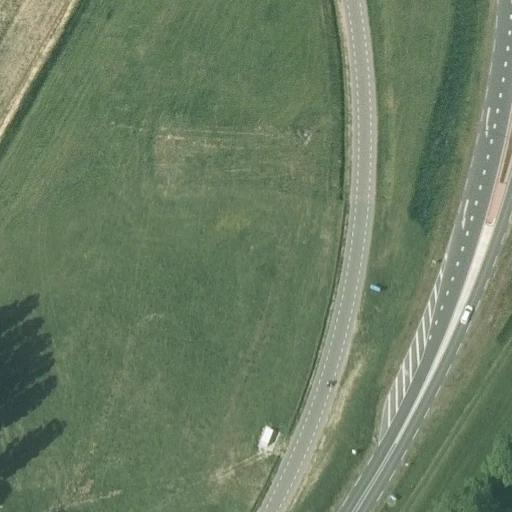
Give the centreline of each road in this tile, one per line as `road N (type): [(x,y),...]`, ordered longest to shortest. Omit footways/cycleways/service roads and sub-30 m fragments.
road 1 (unclassified): [(350,0),(363,129),(354,261),(323,388),(269,511)]
road 2 (primary): [(354,511),(408,419),(478,261)]
road 3 (primary): [(509,0),(478,261)]
